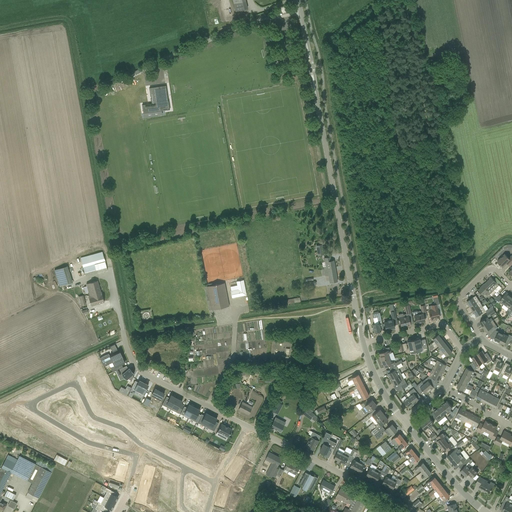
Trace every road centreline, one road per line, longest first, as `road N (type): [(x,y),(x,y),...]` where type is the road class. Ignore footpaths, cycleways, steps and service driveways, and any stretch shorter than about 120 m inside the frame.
road 1 (residential): [(127,494),(136,459),(85,442),(26,405),(77,381),(94,417),(186,468)]
road 2 (tertiary): [(362,344),(298,0)]
road 3 (track): [(369,0),(425,285)]
road 4 (residential): [(411,511),(247,425)]
road 5 (unknown): [(157,74),(154,60),(298,4)]
road 6 (residential): [(247,425),(142,368),(125,336)]
road 7 (track): [(0,393),(125,336)]
